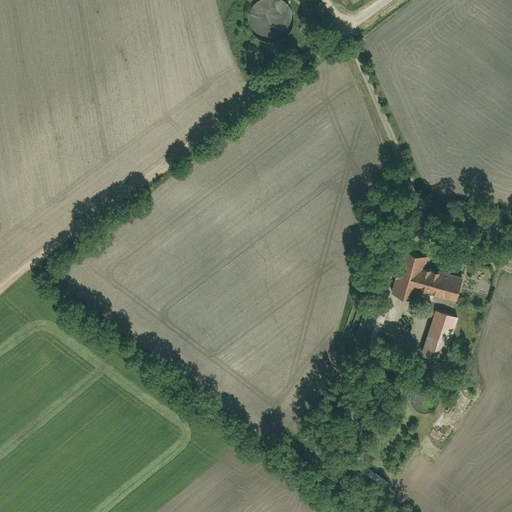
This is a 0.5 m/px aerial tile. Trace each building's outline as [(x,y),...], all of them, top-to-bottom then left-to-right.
[(294,22),(294,17),(294,12),(292,7),(290,3),(287,0),(251,0),(249,3),(247,7),(245,12),(244,17),(245,22),(247,27),(249,32),(252,35),(256,38),(260,40),(264,41),(269,42),(275,41),(279,40),(283,38),(287,35),(291,30),(293,26),(294,22)] [(466,281),(465,281),(422,267),(427,252),(401,244),(387,286),(413,295),(415,288),(459,302),(466,281)] [(361,333),(375,336),(383,301),(369,298),(361,333)] [(416,350),(438,357),(453,313),(431,305),(416,350)] [(440,396),(440,393),(440,391),(439,387),(437,384),(435,382),(433,380),(430,379),(427,378),(423,377),(421,378),(418,379),(415,381),(413,383),(411,385),(409,388),(409,391),(408,394),(409,398),(410,400),(412,403),(414,405),(416,407),(419,408),(422,409),(425,409),(428,409),(431,408),(434,406),(436,404),(438,402),(439,399),(440,396)] [(438,439),(444,434),(439,428),(433,432),(438,439)] [(333,464),(372,491),(379,480),(341,453),(333,464)]
